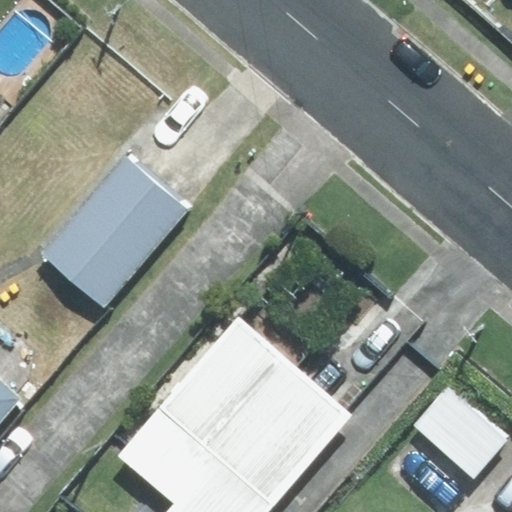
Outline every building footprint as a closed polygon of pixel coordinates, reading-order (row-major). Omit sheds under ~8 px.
[(0,115),(22,89),(0,71),(0,115)] [(126,148),(53,256),(114,298),(187,190),(126,148)] [(139,458),(187,498),(174,511),(281,511),(366,409),(255,317),(139,458)] [(0,432),(35,388),(0,360),(0,432)] [(511,433),(450,385),(422,421),(492,475),(511,448),(511,433)]
